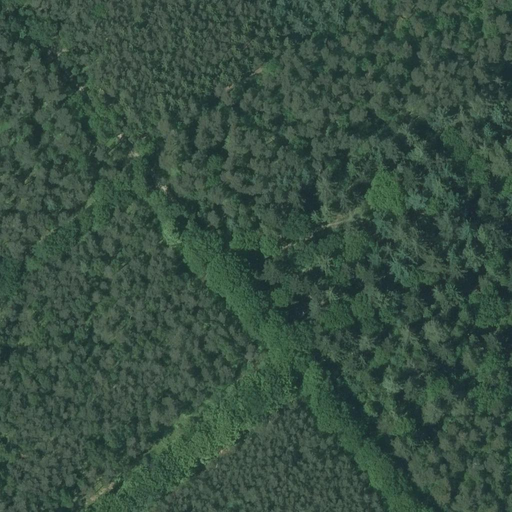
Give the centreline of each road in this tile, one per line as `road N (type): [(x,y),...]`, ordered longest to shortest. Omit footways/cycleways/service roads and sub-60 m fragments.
road 1 (track): [(0,0),(291,340)]
road 2 (track): [(511,133),(429,181),(398,219),(379,226),(347,220),(318,233),(309,245),(305,322),(291,340)]
road 3 (track): [(414,0),(368,12),(140,138),(131,152)]
road 4 (track): [(130,511),(305,365)]
road 5 (track): [(305,365),(418,511)]
road 6 (track): [(0,277),(142,165)]
road 7 (track): [(393,475),(482,411),(497,411),(511,429)]
